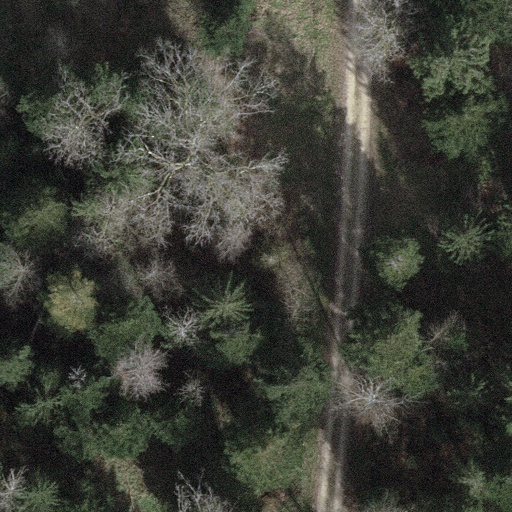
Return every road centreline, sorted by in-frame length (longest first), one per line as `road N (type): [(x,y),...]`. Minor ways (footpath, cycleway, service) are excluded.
road 1 (track): [(319,511),(353,211),(353,0)]
road 2 (track): [(353,211),(511,140)]
